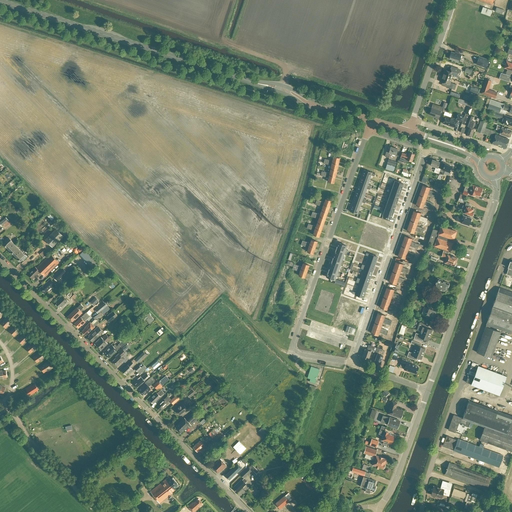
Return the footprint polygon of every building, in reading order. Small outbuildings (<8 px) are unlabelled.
[(492,10),(483,7),(481,13),(490,16),(492,10)] [(459,62),(461,55),(457,53),(457,54),(451,52),(449,59),(459,62)] [(485,68),(488,59),(478,56),(476,64),(485,68)] [(443,73),(442,76),(451,79),(453,75),(458,77),(459,75),(460,75),(461,71),(453,68),(451,72),(445,70),(444,73),(443,73)] [(471,70),(465,68),(464,72),(468,74),(468,75),(468,76),(470,76),(471,76),(472,74),(472,73),(472,71),(471,71),(471,70)] [(511,76),(510,76),(501,73),(499,79),(509,82),(511,76)] [(451,79),(442,76),(441,78),(442,79),(441,82),(447,84),(446,87),(452,89),(454,84),(450,83),(451,79)] [(488,90),(491,81),(485,79),(480,93),(495,98),(497,92),(488,90)] [(504,104),(491,100),(488,109),(499,113),(501,108),(503,109),(509,112),(509,113),(511,113),(511,106),(504,104)] [(438,119),(441,111),(432,108),(429,115),(435,117),(435,118),(438,119)] [(508,125),(511,125),(511,117),(504,115),(503,115),(495,112),(493,116),(502,119),(503,116),(504,116),(501,124),(508,126),(508,125)] [(456,120),(446,116),(443,124),(455,128),(458,120),(461,122),(463,116),(458,114),(456,120)] [(462,128),(462,127),(464,128),(465,125),(469,126),(466,134),(466,135),(471,137),(472,136),(475,128),(473,128),(475,122),(472,121),(474,117),(469,115),(465,114),(460,128),(462,128)] [(488,122),(481,120),(479,119),(478,121),(477,123),(480,124),(477,132),(494,138),(492,143),(493,145),(495,145),(496,145),(505,148),(506,147),(509,140),(508,139),(494,134),(495,131),(485,128),(488,122)] [(511,130),(502,127),(498,126),(496,129),(501,131),(500,134),(509,137),(510,134),(511,133),(511,132),(511,131),(511,130)] [(390,153),(396,155),(398,149),(391,147),(389,153),(387,152),(385,157),(389,158),(390,153)] [(406,161),(407,160),(412,162),(414,154),(409,153),(408,155),(402,153),(399,161),(402,162),(403,160),(406,161)] [(434,172),(438,173),(439,169),(438,168),(440,162),(432,160),(430,166),(436,167),(434,172)] [(337,171),(338,164),(324,161),(324,164),(331,165),(331,169),(337,171)] [(439,169),(438,173),(443,175),(445,171),(450,172),(452,167),(444,164),(443,170),(439,169)] [(364,170),(361,177),(370,180),(371,175),(374,176),(375,174),(372,173),(364,170)] [(328,182),(334,183),(335,177),(321,174),(321,176),(329,178),(328,182)] [(361,177),(359,184),(370,188),(371,186),(368,185),(370,180),(361,177)] [(391,184),(390,186),(393,187),(401,190),(403,184),(395,181),(393,185),(391,184)] [(359,184),(356,190),(365,193),(366,189),(369,190),(370,188),(359,184)] [(476,194),(480,196),(480,195),(481,195),(481,194),(481,193),(482,188),(472,185),(472,187),(466,185),(463,194),(467,195),(468,193),(475,195),(476,194)] [(390,186),(389,188),(392,189),(391,193),(399,195),(401,190),(393,187),(390,186)] [(423,187),(421,194),(430,197),(431,192),(434,193),(435,191),(423,187)] [(356,190),(354,197),(365,201),(366,199),(363,198),(365,193),(356,190)] [(387,195),(386,197),(397,201),(399,195),(391,193),(389,196),(387,195)] [(419,198),(419,200),(430,204),(431,202),(428,201),(430,197),(421,194),(419,198)] [(463,203),(466,196),(460,194),(458,201),(463,203)] [(354,197),(352,204),(360,207),(362,202),(365,203),(365,201),(354,197)] [(386,197),(385,199),(388,200),(387,204),(395,207),(397,201),(386,197)] [(317,200),(316,202),(330,207),(332,201),(326,199),(324,202),(317,200)] [(418,203),(416,207),(425,210),(426,205),(429,206),(430,204),(419,200),(418,203)] [(322,211),(327,213),(330,207),(316,202),(315,204),(323,207),(322,211)] [(469,203),(466,202),(465,205),(463,205),(461,210),(464,211),(463,212),(472,215),(474,215),(474,213),(473,212),(474,211),(472,211),(473,208),(468,207),(469,203)] [(352,204),(349,211),(358,214),(361,215),(361,213),(358,212),(360,207),(352,204)] [(383,206),(382,208),(385,209),(393,212),(395,207),(387,204),(386,207),(383,206)] [(416,207),(414,214),(422,217),(425,218),(426,215),(423,215),(425,210),(416,207)] [(382,208),(381,211),(384,212),(383,215),(391,218),(393,212),(385,209),(382,208)] [(325,219),(327,213),(322,211),(320,215),(312,212),(312,214),(325,219)] [(317,223),(323,225),(325,219),(312,214),(311,216),(319,219),(317,223)] [(414,214),(412,221),(420,223),(422,219),(425,220),(425,218),(422,217),(414,214)] [(471,218),(463,215),(462,218),(457,216),(456,220),(461,222),(460,222),(469,225),(470,222),(471,221),(472,219),(471,218)] [(6,217),(0,222),(0,224),(1,226),(8,220),(6,217)] [(410,226),(409,227),(421,231),(421,229),(419,228),(420,223),(412,221),(410,226)] [(307,226),(321,231),(323,225),(317,223),(316,227),(308,224),(307,226)] [(319,237),(321,231),(307,226),(307,228),(315,231),(313,235),(319,237)] [(435,245),(435,246),(450,251),(456,231),(441,226),(440,231),(433,229),(428,243),(435,245)] [(63,236),(56,229),(46,239),(53,246),(63,236)] [(403,259),(411,238),(402,235),(395,256),(403,259)] [(7,247),(9,249),(14,243),(8,237),(5,241),(6,242),(4,244),(6,247),(7,247)] [(302,243),(315,247),(317,241),(311,239),(310,243),(302,241),(302,243)] [(13,253),(15,256),(21,251),(14,243),(9,249),(11,251),(13,254),(13,253)] [(313,254),(315,247),(302,243),(301,245),(308,248),(307,252),(313,254)] [(337,246),(336,249),(347,253),(348,250),(345,249),(346,246),(338,243),(337,246)] [(335,251),(334,254),(342,257),(344,254),(346,255),(347,253),(336,249),(335,251)] [(21,251),(15,256),(17,258),(20,261),(22,259),(24,260),(27,257),(21,251)] [(441,256),(446,258),(444,262),(454,266),(456,265),(456,263),(457,258),(448,255),(449,252),(443,251),(441,256)] [(366,253),(366,255),(368,256),(367,261),(375,264),(378,257),(366,253)] [(58,262),(55,258),(51,254),(36,268),(35,267),(28,274),(32,279),(34,277),(36,279),(39,276),(37,274),(39,273),(40,272),(45,277),(59,263),(58,262)] [(333,257),(332,260),(343,264),(344,262),(341,261),(342,257),(334,254),(333,257)] [(399,257),(397,263),(408,267),(409,265),(406,264),(407,260),(399,257)] [(331,263),(330,266),(339,269),(340,265),(342,266),(343,264),(332,260),(331,263)] [(362,264),(362,267),(364,268),(373,270),(374,268),(375,264),(367,261),(365,265),(362,264)] [(293,266),(307,271),(309,265),(303,263),(301,267),(294,265),(293,266)] [(397,263),(395,269),(403,272),(404,268),(407,269),(408,267),(397,263)] [(429,271),(431,266),(424,263),(422,269),(429,271)] [(307,271),(293,266),(292,270),(300,272),(298,275),(304,277),(307,271)] [(329,268),(328,271),(339,275),(340,273),(337,272),(339,269),(330,266),(329,268)] [(362,267),(361,269),(364,270),(362,274),(371,277),(373,270),(364,268),(362,267)] [(56,280),(66,271),(62,268),(53,276),(56,280)] [(395,269),(392,275),(404,279),(404,276),(402,276),(403,272),(395,269)] [(327,274),(326,277),(334,280),(336,276),(338,277),(339,275),(328,271),(327,274)] [(358,278),(357,280),(360,281),(368,284),(371,277),(362,274),(361,279),(358,278)] [(392,275),(391,280),(399,283),(400,280),(403,281),(404,279),(392,275)] [(448,287),(449,283),(441,280),(442,279),(437,278),(435,285),(429,283),(428,286),(434,288),(434,287),(446,291),(448,286),(448,287)] [(56,285),(50,279),(40,289),(44,294),(51,288),(52,289),(56,285)] [(293,279),(283,303),(290,306),(300,282),(293,279)] [(357,280),(356,282),(359,283),(357,288),(366,291),(366,290),(368,284),(360,281),(357,280)] [(424,284),(417,281),(415,287),(422,290),(424,284)] [(353,291),(352,294),(355,295),(364,297),(366,291),(366,290),(366,291),(357,288),(356,292),(353,291)] [(511,292),(499,288),(476,352),(491,358),(500,332),(489,328),(490,326),(510,333),(511,328),(511,292)] [(387,290),(385,295),(397,299),(398,297),(395,296),(396,293),(387,290)] [(385,295),(383,301),(392,304),(393,300),(396,301),(397,299),(385,295)] [(68,301),(62,296),(56,302),(57,303),(56,304),(59,308),(60,307),(62,307),(68,301)] [(95,297),(90,302),(94,306),(99,301),(95,297)] [(430,303),(414,298),(412,302),(427,307),(427,306),(429,306),(430,303)] [(383,301),(381,307),(393,310),(394,308),(391,307),(392,304),(383,301)] [(84,307),(81,304),(77,308),(68,317),(72,321),(76,318),(76,319),(82,313),(80,311),(84,307)] [(427,307),(424,315),(436,320),(438,315),(436,314),(438,309),(429,306),(427,306),(427,307)] [(381,307),(379,312),(388,315),(389,312),(392,313),(393,310),(381,307)] [(84,314),(75,324),(79,328),(80,326),(82,325),(83,325),(85,323),(84,322),(90,316),(86,312),(84,314)] [(114,312),(106,318),(106,319),(108,321),(109,322),(117,315),(114,312)] [(379,312),(378,318),(386,321),(389,321),(390,319),(387,318),(388,315),(379,312)] [(148,317),(146,319),(149,324),(154,320),(148,313),(146,314),(148,317)] [(99,314),(98,314),(96,316),(93,318),(95,319),(91,323),(95,327),(99,322),(96,319),(101,316),(99,314)] [(1,324),(6,328),(10,324),(10,325),(13,321),(8,316),(1,324)] [(377,320),(376,323),(384,326),(385,323),(388,324),(389,321),(386,321),(378,318),(377,320)] [(421,331),(430,335),(432,330),(427,328),(428,325),(421,322),(419,327),(422,328),(421,331)] [(86,335),(94,327),(90,323),(85,328),(86,328),(82,331),(86,335)] [(10,332),(14,336),(18,332),(19,333),(22,330),(17,324),(10,332)] [(98,327),(95,330),(91,334),(92,335),(88,338),(93,342),(103,332),(98,327)] [(160,335),(165,330),(162,327),(157,332),(160,335)] [(428,340),(430,335),(421,331),(420,334),(416,333),(414,338),(422,341),(423,338),(428,340)] [(18,340),(22,344),(26,340),(27,341),(30,338),(25,333),(18,340)] [(110,335),(108,337),(106,335),(102,338),(101,337),(95,344),(101,350),(108,344),(107,343),(112,338),(110,335)] [(115,344),(113,346),(112,345),(103,352),(108,358),(120,346),(122,348),(126,343),(127,344),(129,342),(125,338),(117,346),(115,344)] [(416,345),(414,350),(423,354),(425,349),(420,347),(421,344),(412,340),(411,343),(416,345)] [(26,348),(30,353),(34,350),(35,350),(39,347),(34,342),(26,348)] [(368,345),(367,350),(365,349),(362,357),(368,359),(372,349),(374,350),(375,347),(368,345)] [(112,361),(116,366),(120,362),(121,363),(125,358),(123,356),(126,352),(122,348),(119,352),(120,353),(116,357),(116,358),(112,361)] [(375,353),(377,354),(374,361),(380,363),(383,356),(381,355),(382,352),(382,350),(376,348),(375,353)] [(421,359),(423,354),(414,350),(413,353),(409,352),(407,357),(415,360),(416,357),(421,359)] [(33,357),(37,363),(42,359),(42,360),(46,358),(42,352),(33,357)] [(139,355),(135,359),(138,362),(146,355),(143,352),(139,355)] [(408,371),(416,374),(418,367),(412,364),(412,363),(402,359),(399,367),(404,368),(404,370),(408,371)] [(40,367),(44,373),(48,370),(49,371),(53,368),(49,362),(40,367)] [(135,365),(132,362),(128,365),(122,371),(125,374),(128,371),(129,372),(132,369),(131,368),(135,365)] [(473,379),(478,364),(473,362),(467,377),(473,379)] [(141,368),(139,365),(135,369),(139,374),(146,368),(143,365),(141,368)] [(499,396),(507,377),(478,366),(471,385),(499,396)] [(320,370),(311,367),(306,381),(315,384),(320,370)] [(147,374),(142,378),(141,376),(140,376),(137,379),(138,380),(134,384),(137,387),(149,377),(148,376),(148,375),(147,374)] [(155,387),(158,391),(163,387),(162,386),(169,380),(166,376),(159,381),(160,382),(159,384),(155,387)] [(151,389),(149,387),(154,381),(150,378),(145,383),(146,384),(140,390),(141,391),(140,392),(142,395),(143,394),(144,395),(151,389)] [(30,388),(29,387),(26,389),(30,395),(38,390),(35,385),(30,388)] [(160,389),(157,393),(156,393),(149,400),(153,403),(156,400),(157,401),(161,397),(160,396),(164,393),(160,389)] [(192,389),(186,394),(189,398),(195,393),(192,389)] [(176,394),(170,401),(173,404),(180,398),(176,394)] [(168,402),(169,401),(171,399),(168,396),(156,407),(160,410),(163,407),(164,408),(169,403),(168,402)] [(186,404),(183,401),(180,403),(182,405),(176,410),(180,415),(184,412),(186,414),(192,409),(189,406),(186,408),(184,406),(186,404)] [(462,419),(470,422),(484,427),(479,440),(511,451),(511,436),(511,437),(511,435),(511,416),(469,401),(462,419)] [(401,418),(403,411),(395,408),(397,403),(392,402),(388,414),(401,418)] [(197,415),(193,412),(186,419),(184,418),(175,427),(181,433),(185,429),(186,430),(191,425),(191,424),(194,421),(193,419),(197,415)] [(389,418),(383,415),(380,422),(387,424),(387,425),(397,429),(400,421),(390,417),(389,418)] [(468,427),(470,422),(462,419),(454,415),(448,430),(455,433),(459,422),(465,424),(464,425),(468,427)] [(208,429),(214,424),(211,421),(205,426),(208,429)] [(383,444),(388,446),(389,443),(391,444),(392,443),(393,441),(393,440),(394,436),(388,434),(388,433),(385,431),(386,427),(382,426),(379,434),(383,435),(381,440),(384,441),(383,444)] [(232,427),(226,432),(228,436),(235,430),(232,427)] [(261,429),(258,431),(264,438),(267,436),(268,435),(262,428),(261,429)] [(452,438),(446,436),(443,446),(454,450),(453,451),(499,467),(503,456),(483,448),(484,445),(480,444),(479,447),(458,439),(457,440),(452,438)] [(203,438),(200,441),(193,447),(197,452),(201,448),(202,449),(208,444),(204,440),(203,438)] [(379,441),(372,439),(370,445),(376,448),(379,441)] [(223,443),(214,452),(218,457),(228,448),(223,443)] [(387,459),(375,455),(377,451),(366,447),(364,453),(374,457),(372,464),(376,466),(376,467),(378,468),(379,467),(383,468),(385,468),(386,465),(385,464),(387,459)] [(226,466),(220,459),(212,467),(217,473),(220,470),(220,471),(226,466)] [(242,468),(238,463),(225,475),(229,480),(242,468)] [(491,478),(449,463),(445,475),(487,490),(491,478)] [(251,464),(249,466),(241,475),(244,478),(250,473),(253,470),(256,474),(258,472),(251,464)] [(353,468),(352,472),(364,476),(365,472),(353,468)] [(317,484),(308,475),(305,472),(303,474),(303,475),(306,478),(305,478),(303,480),(306,483),(311,489),(317,484)] [(266,476),(272,483),(274,482),(268,475),(266,476)] [(374,486),(376,481),(364,477),(360,487),(361,487),(367,489),(365,492),(369,493),(371,490),(374,491),(376,487),(374,486)] [(170,480),(169,478),(151,492),(159,503),(172,493),(171,493),(175,490),(173,488),(178,485),(173,478),(170,480)] [(246,484),(242,480),(233,488),(237,492),(246,484)] [(433,486),(431,495),(435,496),(434,498),(437,498),(437,497),(441,498),(442,494),(449,496),(450,490),(441,487),(440,488),(433,486)] [(466,493),(454,488),(452,495),(463,498),(462,500),(466,501),(464,508),(469,510),(471,502),(475,503),(477,495),(472,493),(471,495),(466,493)] [(275,503),(280,509),(290,501),(285,495),(275,503)] [(193,502),(188,507),(192,511),(193,511),(198,508),(203,504),(198,499),(194,503),(193,502)]
